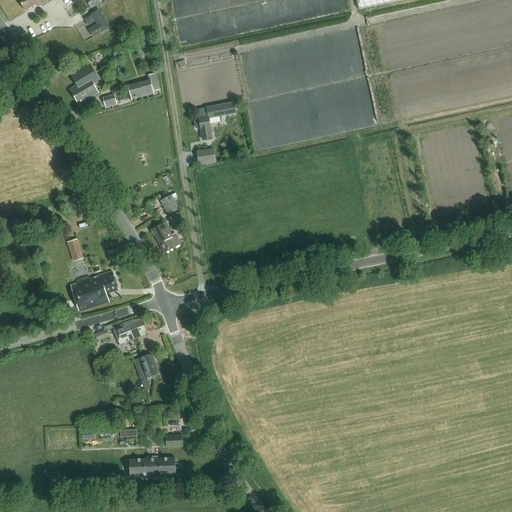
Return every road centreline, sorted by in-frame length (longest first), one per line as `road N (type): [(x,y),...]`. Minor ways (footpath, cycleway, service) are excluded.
road 1 (unclassified): [(167,304),(511,231)]
road 2 (unclassified): [(167,304),(0,27)]
road 3 (unclassified): [(262,511),(209,426),(167,304)]
road 4 (unclassified): [(167,304),(0,348)]
